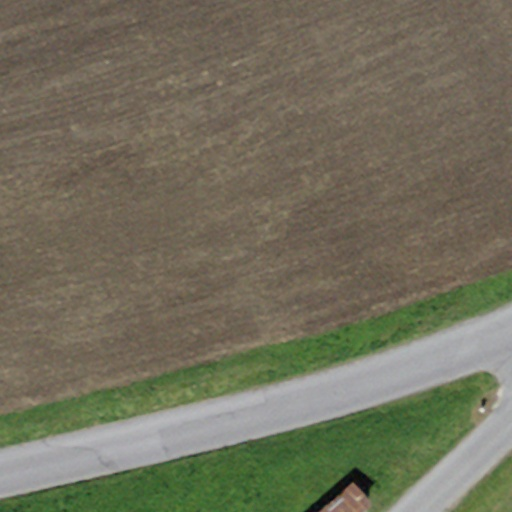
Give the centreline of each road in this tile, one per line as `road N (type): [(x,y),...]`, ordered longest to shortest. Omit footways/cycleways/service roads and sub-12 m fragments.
road 1 (residential): [(0,482),(511,347)]
road 2 (residential): [(511,386),(383,511)]
